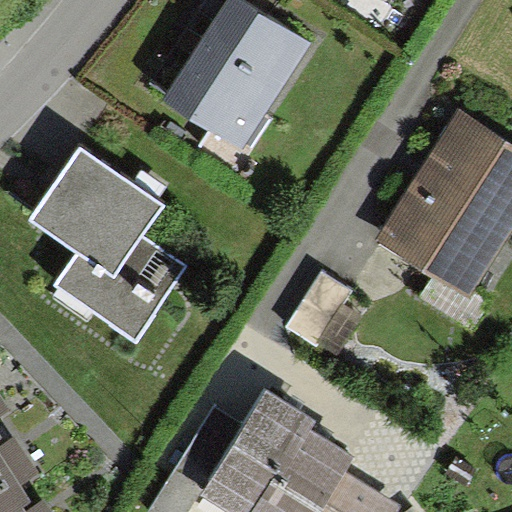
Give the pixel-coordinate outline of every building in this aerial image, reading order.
[(204,0),(179,38),(146,89),(240,151),(310,44),(242,0),(204,0)] [(423,166),(376,240),(432,276),(470,300),(475,293),(511,234),(511,143),(459,110),(423,166)] [(164,206),(78,147),(28,220),(77,253),(55,285),(136,341),(186,268),(142,237),(164,206)] [(352,290),(321,271),(286,327),(317,346),(318,344),(344,304),(352,290)] [(490,303),(475,293),(470,300),(432,276),(419,297),(472,331),(490,303)] [(363,316),(344,304),(318,344),(338,356),(363,316)] [(200,496),(224,511),(250,511),(305,425),(311,429),(315,422),(289,406),(265,391),(245,424),(200,496)] [(0,394),(0,414),(9,408),(0,394)] [(189,511),(200,496),(245,424),(215,405),(148,511),(149,511),(189,511)] [(305,425),(250,511),(319,511),(345,470),(354,456),(331,442),(311,429),(305,425)] [(15,438),(0,448),(0,456),(10,471),(19,485),(39,472),(15,438)] [(0,511),(18,511),(24,508),(31,503),(19,485),(10,471),(0,456),(0,511)] [(398,511),(402,507),(345,470),(319,511),(398,511)] [(51,511),(44,501),(27,511),(51,511)]
